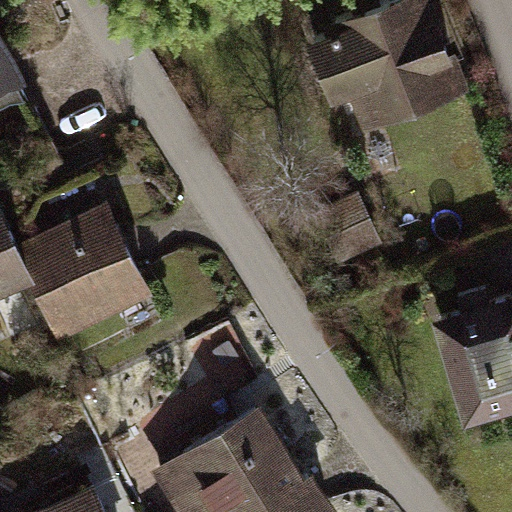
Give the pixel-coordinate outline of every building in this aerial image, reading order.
[(376,0),(332,17),(337,28),(317,36),(334,79),(358,70),(372,107),(458,74),(428,0),(376,0)] [(0,38),(0,70),(16,62),(0,38)] [(108,199),(20,243),(29,262),(62,327),(150,283),(108,199)] [(0,276),(29,262),(20,243),(0,201),(0,276)] [(369,212),(333,229),(344,253),(380,236),(369,212)] [(511,390),(511,286),(439,308),(468,403),(511,390)] [(264,392),(153,461),(184,511),(322,511),(341,500),(314,457),(307,461),(264,392)] [(115,511),(95,470),(6,511),(115,511)]
